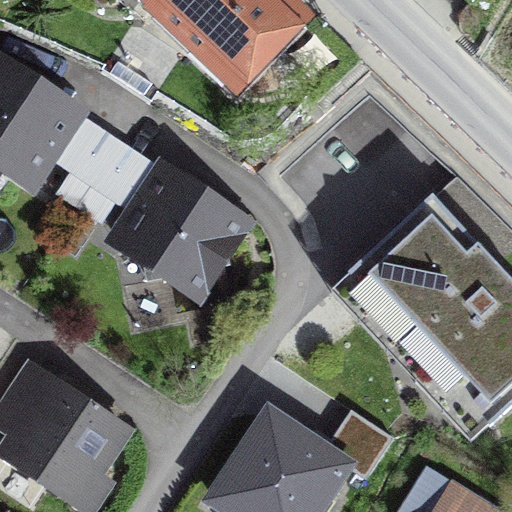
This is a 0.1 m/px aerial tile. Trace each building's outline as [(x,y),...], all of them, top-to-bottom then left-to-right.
[(294,19),(274,0),(157,0),(239,77),(294,19)] [(181,56),(133,24),(101,72),(149,103),(181,56)] [(122,146),(0,64),(0,161),(30,182),(47,157),(73,174),(59,195),(80,209),(122,146)] [(242,225),(122,146),(80,209),(100,222),(114,202),(135,215),(118,240),(143,257),(148,281),(172,276),(197,293),(213,268),(228,265),(226,249),(242,225)] [(511,281),(432,196),(345,278),(396,333),(400,330),(491,427),(511,406),(511,281)] [(124,429),(54,383),(5,456),(87,511),(106,483),(93,475),(124,429)] [(313,511),(343,468),(268,418),(213,499),(232,511),(313,511)] [(494,511),(452,486),(435,511),(417,511),(410,508),(407,511),(494,511)]
